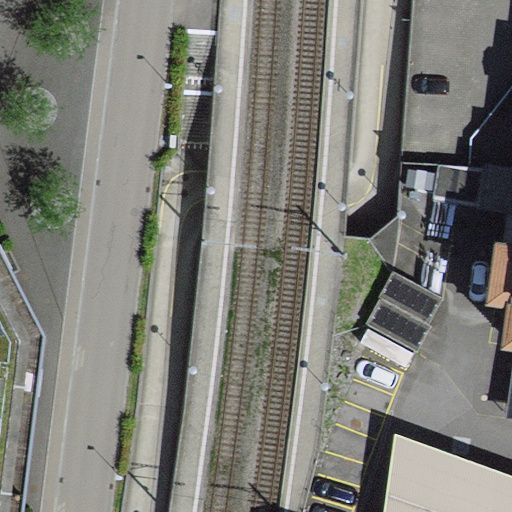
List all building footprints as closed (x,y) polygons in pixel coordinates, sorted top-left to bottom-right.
[(511,253),(492,250),(484,316),(505,319),(500,359),(511,360),(511,218),(511,220),(511,253)] [(0,355),(46,347),(0,256),(0,355)] [(441,296),(391,271),(363,325),(413,351),(441,296)] [(0,487),(26,491),(46,347),(0,355),(0,487)] [(511,511),(511,478),(387,436),(380,511),(511,511)] [(23,511),(26,491),(0,487),(0,511),(23,511)]
